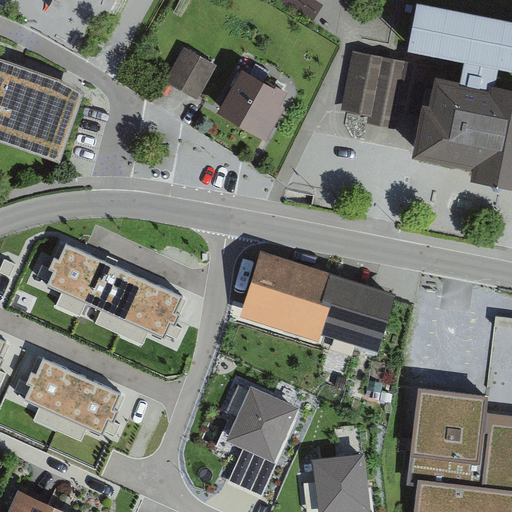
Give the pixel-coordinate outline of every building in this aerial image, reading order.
[(511,23),(418,5),(411,44),(460,54),(455,81),(424,75),(427,63),(368,52),(358,109),(419,120),(413,149),(474,160),(471,175),(511,182),(511,91),(490,88),(495,61),(511,64),(511,23)] [(220,65),(188,48),(170,81),(202,99),(220,65)] [(90,97),(0,66),(0,135),(69,159),(90,97)] [(267,86),(241,72),(220,111),(269,137),(292,93),(269,81),(267,86)] [(180,297),(60,246),(44,285),(164,335),(180,297)] [(347,281),(266,255),(247,310),(323,335),(326,328),(331,330),(347,281)] [(400,299),(347,281),(331,330),(340,333),(339,336),(344,337),(345,334),(383,347),(400,299)] [(121,392),(45,360),(28,399),(105,431),(121,392)] [(511,511),(511,420),(489,418),(491,401),(413,392),(411,409),(401,494),(411,495),(408,511),(511,511)] [(296,412),(253,394),(231,443),(275,461),(296,412)] [(225,443),(237,416),(220,408),(208,435),(225,443)] [(368,511),(362,460),(316,466),(321,511),(368,511)] [(66,511),(21,492),(11,511),(66,511)]
